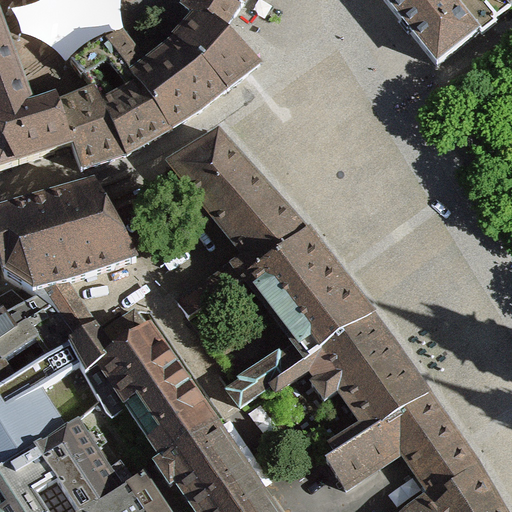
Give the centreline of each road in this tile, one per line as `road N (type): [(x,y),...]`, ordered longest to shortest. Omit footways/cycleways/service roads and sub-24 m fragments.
road 1 (residential): [(355,25),(399,123),(511,308)]
road 2 (residential): [(355,25),(214,121)]
